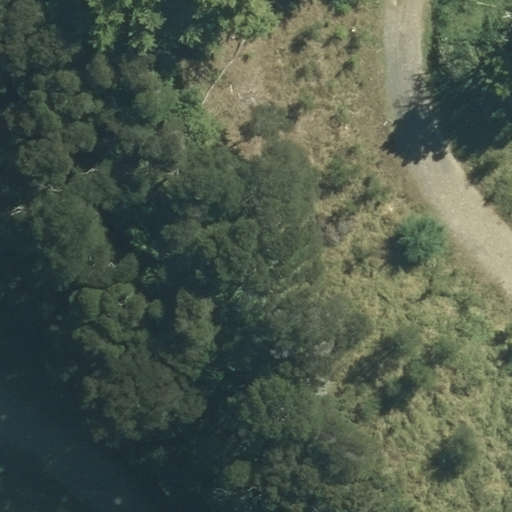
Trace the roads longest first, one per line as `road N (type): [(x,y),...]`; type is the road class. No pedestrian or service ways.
road 1 (track): [(511,277),(411,121),(436,0)]
road 2 (track): [(0,365),(39,388),(167,511)]
